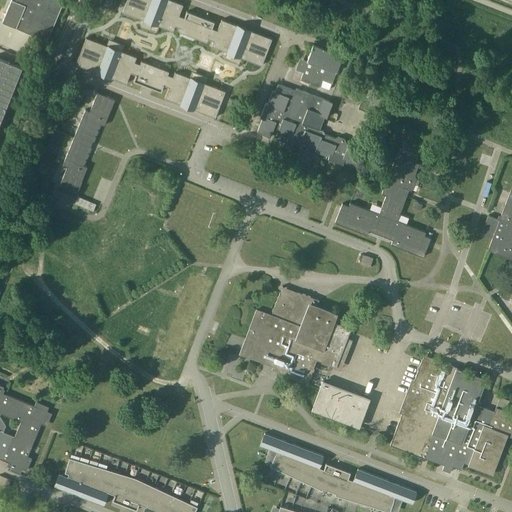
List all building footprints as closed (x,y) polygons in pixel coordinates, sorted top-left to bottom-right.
[(12,0),(3,22),(42,39),(48,41),(65,0),(12,0)] [(171,0),(127,0),(123,12),(173,31),(175,26),(180,28),(179,31),(207,42),(208,38),(213,41),(211,46),(262,65),(272,39),(268,37),(244,28),(222,19),(217,30),(212,28),(214,22),(207,19),(195,14),(187,11),(184,18),(179,16),(183,5),(171,0)] [(201,112),(215,117),(225,91),(175,72),(173,77),(168,75),(169,71),(141,61),(140,64),(135,62),(137,57),(86,37),(76,64),(91,69),(106,75),(126,83),(131,72),(136,74),(133,81),(142,84),(152,88),(161,91),(164,85),(169,87),(165,98),(188,107),(201,112)] [(337,72),(343,55),(314,44),(307,61),(308,61),(304,71),(301,79),(320,86),(323,79),(332,83),(337,72)] [(0,109),(15,70),(0,63),(0,109)] [(344,162),(356,167),(362,151),(348,146),(345,138),(338,136),(335,138),(325,134),(324,130),(320,129),(325,117),(327,118),(333,102),(331,102),(332,101),(296,87),(295,90),(280,85),(277,91),(274,90),(268,103),(266,102),(260,117),(263,118),(258,132),(271,137),(275,127),(280,128),(278,134),(288,138),(288,140),(302,145),(303,144),(316,149),(315,152),(329,157),(329,159),(343,165),(344,162)] [(364,89),(356,86),(353,93),(362,96),(364,89)] [(114,99),(97,92),(89,111),(85,109),(62,165),(67,167),(59,186),(76,193),(87,167),(82,165),(86,156),(99,123),(104,125),(114,99)] [(392,239),(391,244),(423,256),(430,237),(424,235),(425,231),(396,220),(408,189),(411,190),(416,177),(413,176),(418,163),(415,162),(418,156),(399,149),(381,193),(385,195),(378,213),(349,202),(348,205),(342,203),(334,222),(367,235),(368,230),(392,239)] [(134,205),(142,208),(147,193),(117,184),(106,222),(127,228),(134,205)] [(511,190),(499,220),(490,216),(484,232),(493,236),(488,249),(488,250),(511,259),(511,297),(511,300),(511,190)] [(74,204),(80,206),(93,211),(96,204),(77,196),(74,204)] [(79,220),(69,248),(108,263),(112,253),(118,255),(121,254),(126,265),(134,262),(135,259),(131,250),(145,245),(138,229),(133,227),(103,239),(96,236),(99,228),(79,220)] [(370,267),(373,258),(363,254),(360,264),(370,267)] [(283,286),(281,292),(272,315),(256,310),(243,346),(262,353),(261,356),(282,364),(279,373),(287,376),(296,351),(317,359),(336,366),(350,329),(333,322),(336,314),(317,306),(319,300),(283,286)] [(307,384),(314,366),(317,359),(296,351),(287,376),(307,384)] [(97,361),(106,368),(111,361),(102,354),(97,361)] [(422,358),(422,360),(401,413),(390,444),(425,458),(426,455),(458,369),(456,368),(455,371),(452,370),(454,365),(449,363),(447,368),(422,358)] [(452,465),(461,469),(464,462),(490,472),(505,434),(511,436),(511,433),(511,411),(496,406),(494,412),(490,410),(490,409),(483,406),(483,408),(474,404),(484,378),(458,369),(426,455),(445,462),(443,468),(450,471),(452,465)] [(140,380),(132,388),(140,396),(148,387),(140,380)] [(354,393),(323,382),(314,406),(344,417),(343,420),(359,425),(369,399),(354,393)] [(0,458),(11,463),(9,466),(19,471),(20,467),(27,470),(31,459),(27,457),(42,423),(46,424),(50,414),(45,412),(48,407),(38,402),(36,406),(1,392),(3,388),(0,386),(0,458)] [(323,455),(265,432),(260,445),(276,451),(270,466),(322,490),(323,489),(335,493),(335,495),(389,511),(390,511),(395,497),(411,503),(416,491),(358,468),(353,480),(348,478),(351,472),(326,463),(324,469),(319,467),(323,455)] [(68,476),(59,473),(54,486),(103,505),(108,492),(115,495),(112,500),(137,510),(139,504),(146,507),(143,511),(195,511),(198,506),(135,477),(69,457),(65,473),(69,474),(68,476)] [(0,483),(8,487),(11,479),(0,474),(0,483)]
